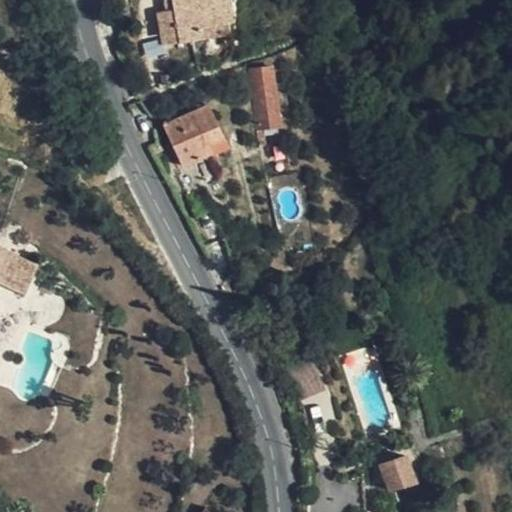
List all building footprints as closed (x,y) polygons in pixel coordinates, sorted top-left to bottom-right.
[(171,0),(173,11),(164,13),(158,14),(164,46),(205,40),(203,29),(228,23),(232,23),(228,0),(171,0)] [(165,0),(162,1),(164,13),(173,11),(171,0),(165,0)] [(231,35),(228,23),(203,29),(205,40),(231,35)] [(272,99),(268,69),(250,71),(254,102),(272,99)] [(209,147),(223,140),(208,105),(164,125),(183,168),(213,154),(209,147)] [(227,147),(223,140),(209,147),(213,154),(227,147)] [(121,175),(106,146),(73,164),(89,192),(121,175)] [(0,286),(13,259),(0,252),(0,286)] [(0,288),(14,296),(20,297),(34,269),(13,259),(0,286),(0,288)] [(323,392),(307,353),(282,364),(298,402),(323,392)] [(416,484),(406,456),(371,469),(375,484),(385,480),(389,493),(416,484)]
